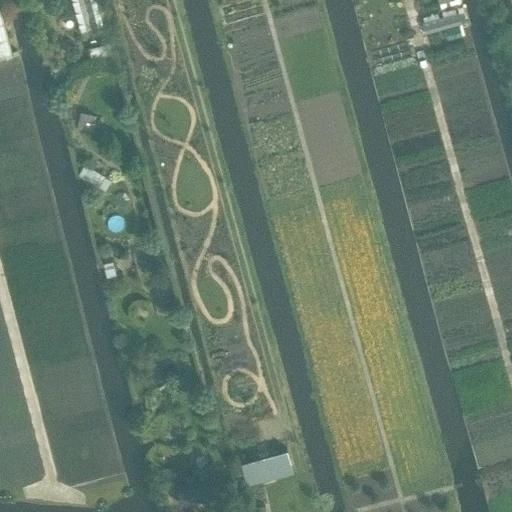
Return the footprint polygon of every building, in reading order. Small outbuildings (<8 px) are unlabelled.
[(71,0),(80,31),(103,25),(96,0),(71,0)] [(0,57),(12,54),(0,7),(0,57)] [(438,14),(423,18),(425,23),(427,30),(463,20),(465,20),(463,13),(461,13),(457,14),(456,9),(442,13),(444,18),(439,19),(438,14)] [(87,46),(90,57),(111,50),(107,40),(87,46)] [(76,174),(97,186),(104,174),(83,162),(76,174)] [(288,449),(240,463),(246,483),(294,468),(288,449)] [(207,479),(174,483),(177,503),(209,499),(207,479)]
